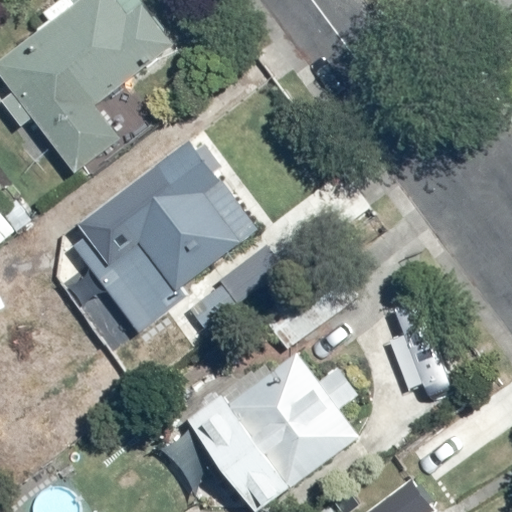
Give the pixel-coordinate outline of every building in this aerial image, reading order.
[(80,173),(105,154),(111,161),(158,125),(126,82),(177,43),(143,0),(80,0),(0,61),(0,69),(13,86),(0,95),(0,99),(22,128),(37,117),(80,173)] [(98,236),(81,248),(145,332),(193,296),(185,286),(266,224),(198,135),(86,221),(98,236)] [(0,302),(9,295),(0,283),(0,302)] [(344,362),(322,378),(296,342),(193,419),(261,511),(365,434),(345,407),(366,391),(344,362)] [(441,511),(417,479),(372,511),(441,511)]
